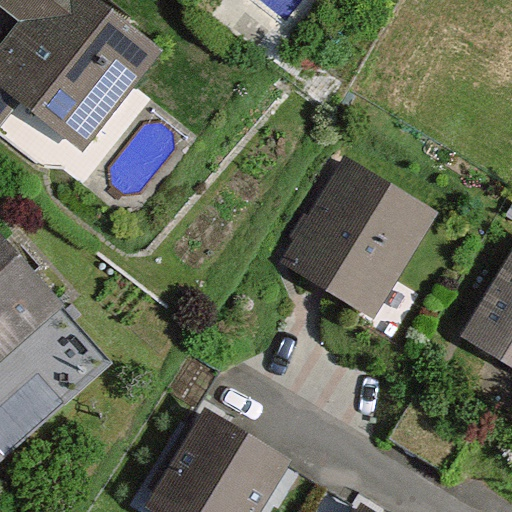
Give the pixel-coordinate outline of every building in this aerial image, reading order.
[(111,0),(0,0),(0,10),(19,26),(0,49),(0,77),(86,147),(168,45),(111,0)] [(440,206),(344,151),(282,259),(378,314),(440,206)] [(0,365),(64,308),(0,237),(0,365)] [(511,247),(461,335),(511,364),(511,247)] [(206,401),(141,497),(163,511),(258,511),(293,459),(206,401)] [(374,511),(357,502),(350,511),(374,511)]
